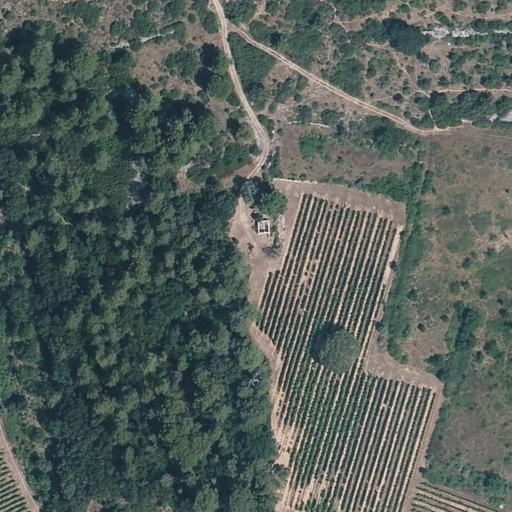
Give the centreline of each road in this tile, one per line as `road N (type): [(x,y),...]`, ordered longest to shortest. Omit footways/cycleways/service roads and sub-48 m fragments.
road 1 (track): [(0,170),(44,197),(71,227),(108,276),(147,372),(176,397),(187,388),(206,298),(246,181),(267,150),(233,73),(218,0)]
road 2 (track): [(223,20),(315,81),(422,131)]
